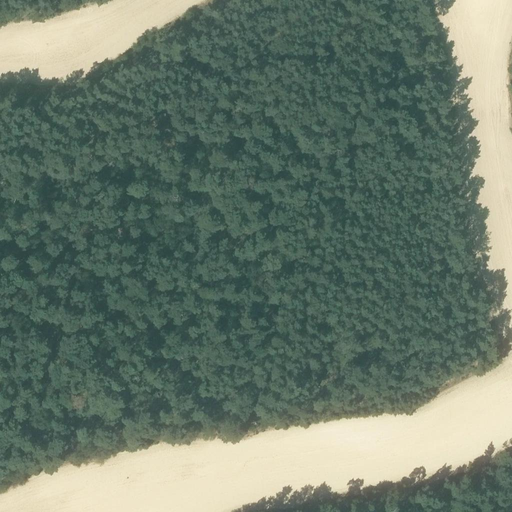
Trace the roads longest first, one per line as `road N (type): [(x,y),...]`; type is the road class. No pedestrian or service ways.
road 1 (track): [(511,410),(434,438),(129,511)]
road 2 (track): [(511,279),(486,176),(473,0)]
road 3 (track): [(153,0),(109,26),(0,57)]
